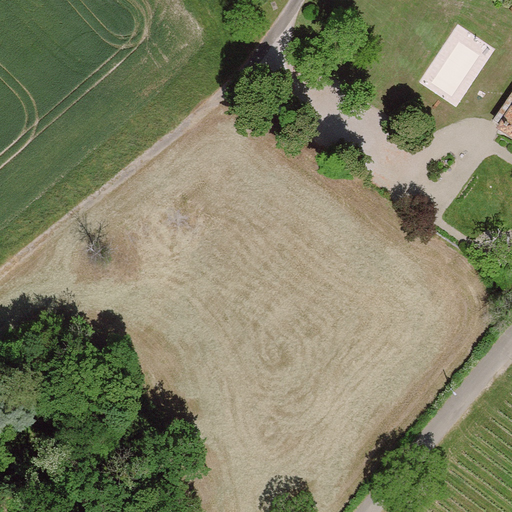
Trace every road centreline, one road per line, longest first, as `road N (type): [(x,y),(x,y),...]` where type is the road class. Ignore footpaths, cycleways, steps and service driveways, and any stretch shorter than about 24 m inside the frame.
road 1 (track): [(257,57),(206,109),(0,278)]
road 2 (residential): [(511,339),(368,511)]
